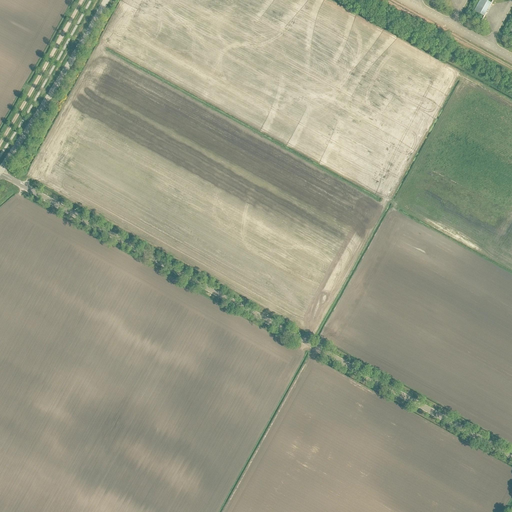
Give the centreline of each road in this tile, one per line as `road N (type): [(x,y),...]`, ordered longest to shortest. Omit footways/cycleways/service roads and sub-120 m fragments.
road 1 (unclassified): [(511,456),(0,173)]
road 2 (tertiary): [(0,170),(106,0)]
road 3 (track): [(0,145),(81,0)]
